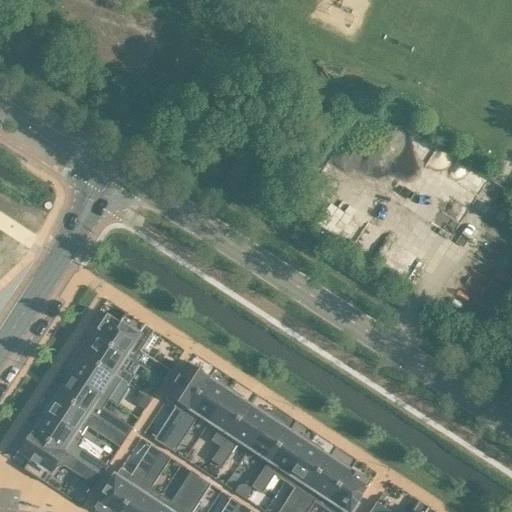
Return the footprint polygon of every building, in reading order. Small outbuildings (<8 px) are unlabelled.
[(102,309),(92,325),(95,327),(92,332),(130,357),(160,376),(166,366),(136,347),(150,326),(121,308),(115,318),(102,309)] [(84,344),(80,351),(117,375),(124,380),(131,370),(124,366),(130,357),(92,332),(91,334),(87,332),(81,342),(84,344)] [(72,355),(64,368),(105,395),(117,375),(80,351),(75,357),(72,355)] [(183,361),(164,389),(161,394),(170,400),(170,403),(150,435),(160,441),(185,403),(203,374),(196,369),(198,366),(187,359),(185,362),(183,361)] [(59,383),(54,389),(83,408),(122,434),(127,426),(97,406),(105,395),(64,368),(55,380),(59,383)] [(185,403),(160,441),(170,448),(195,409),(205,416),(226,384),(213,376),(211,379),(204,374),(185,403)] [(139,385),(137,389),(145,394),(151,385),(148,383),(139,385)] [(226,384),(205,416),(215,422),(206,436),(216,442),(225,429),(244,400),(236,395),(238,392),(226,384)] [(135,388),(128,397),(140,405),(146,395),(145,394),(137,389),(135,388)] [(47,394),(38,406),(71,428),(82,425),(114,446),(122,434),(83,408),(54,389),(50,396),(47,394)] [(216,442),(208,456),(218,462),(235,436),(245,442),(266,410),(254,402),(251,406),(244,400),(225,429),(216,442)] [(33,421),(29,428),(58,447),(83,463),(86,465),(97,472),(104,461),(73,441),(78,433),(71,428),(38,406),(30,419),(33,421)] [(245,442),(243,445),(263,459),(265,455),(284,427),(276,422),(278,418),(266,410),(245,442)] [(263,459),(248,482),(258,489),(270,470),(280,477),(285,468),(306,437),(294,428),(292,432),(284,427),(265,455),(263,459)] [(21,433),(14,443),(18,445),(16,448),(25,454),(19,464),(41,479),(52,463),(59,462),(79,475),(86,465),(83,463),(58,447),(29,428),(24,435),(21,433)] [(290,483),(271,511),(285,511),(305,481),(324,453),(316,448),(319,445),(306,437),(285,468),(280,477),(290,483)] [(111,471),(90,503),(103,511),(106,511),(108,510),(110,511),(113,511),(131,485),(156,446),(146,440),(127,470),(116,463),(111,471)] [(131,485),(113,511),(142,511),(151,498),(157,489),(147,483),(166,453),(156,446),(131,485)] [(305,481),(285,511),(299,511),(310,496),(320,503),(326,495),(344,466),(336,461),(339,458),(328,451),(326,454),(324,453),(305,481)] [(79,475),(76,480),(87,487),(97,472),(86,465),(79,475)] [(151,498),(142,511),(170,511),(171,511),(197,472),(187,466),(167,496),(157,489),(151,498)] [(326,495),(320,503),(330,510),(328,511),(343,511),(346,508),(367,476),(351,466),(349,470),(344,466),(326,495)] [(171,511),(170,511),(191,511),(187,509),(207,479),(197,472),(171,511)] [(234,480),(230,487),(240,494),(247,483),(241,479),(234,480)] [(228,511),(237,499),(227,492),(213,511),(228,511)] [(394,511),(372,497),(365,507),(372,511),(439,511),(424,502),(415,496),(404,511),(394,511)] [(228,511),(242,511),(247,505),(237,499),(228,511)]
